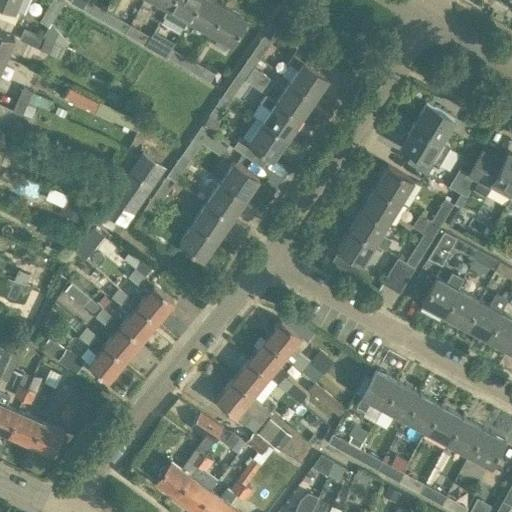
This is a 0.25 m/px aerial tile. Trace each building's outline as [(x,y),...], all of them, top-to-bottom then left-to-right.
[(0,0),(0,4),(14,11),(18,0),(0,0)] [(48,26),(49,23),(60,4),(52,0),(51,0),(39,21),(48,26)] [(104,21),(109,12),(87,0),(69,0),(69,1),(104,21)] [(153,0),(167,8),(171,0),(153,0)] [(188,20),(199,0),(171,0),(167,8),(161,19),(169,24),(176,13),(188,20)] [(209,32),(224,6),(214,0),(199,0),(188,20),(209,32)] [(231,44),(246,18),(224,6),(209,32),(231,44)] [(125,33),(130,24),(109,12),(104,21),(125,33)] [(48,26),(45,32),(55,38),(56,36),(60,29),(49,23),(48,26)] [(258,60),(273,38),(280,29),(271,23),(249,54),(258,60)] [(151,36),(130,24),(125,33),(147,46),(149,42),(147,40),(149,36),(150,37),(151,36)] [(25,28),(19,39),(32,45),(37,33),(25,28)] [(14,36),(0,30),(0,53),(5,56),(14,36)] [(45,36),(39,48),(49,52),(54,40),(45,36)] [(150,37),(149,36),(147,40),(149,42),(147,46),(167,57),(172,49),(171,49),(171,48),(151,36),(150,37)] [(188,69),(193,60),(171,48),(171,49),(172,49),(167,57),(188,69)] [(296,68),(287,81),(313,98),(327,78),(323,75),(330,64),(311,51),(305,61),(293,52),(286,61),(296,68)] [(273,80),(254,66),(258,60),(249,54),(236,74),(244,80),(245,79),(265,93),(273,80)] [(209,81),(215,73),(193,60),(188,69),(209,81)] [(232,98),(244,80),(236,74),(221,95),(225,98),(227,95),(232,98)] [(299,118),(313,98),(287,81),(274,100),(299,118)] [(46,109),(50,99),(31,91),(32,90),(22,86),(17,97),(36,105),(46,109)] [(68,86),(64,94),(94,110),(98,102),(68,86)] [(285,138),(299,118),(274,100),(265,94),(260,101),(269,107),(260,120),(285,138)] [(201,124),(201,125),(212,133),(220,122),(217,119),(232,98),(227,95),(225,98),(221,95),(201,124)] [(31,117),(36,105),(17,97),(12,109),(22,113),(31,117)] [(136,112),(139,106),(128,100),(125,106),(136,112)] [(131,128),(135,118),(121,112),(99,101),(94,111),(117,122),(131,128)] [(440,139),(441,138),(453,117),(425,101),(413,122),(440,139)] [(271,159),(285,138),(260,120),(246,141),(271,159)] [(440,139),(413,122),(400,143),(412,150),(406,161),(427,174),(433,163),(436,165),(450,143),(441,138),(440,139)] [(227,143),(212,133),(201,125),(179,156),(184,160),(186,157),(190,159),(201,143),(219,155),(227,143)] [(0,163),(10,167),(15,156),(0,149),(0,163)] [(133,210),(165,165),(143,150),(101,210),(109,215),(120,201),(133,210)] [(489,157),(477,179),(489,185),(509,196),(511,192),(511,190),(511,153),(506,150),(499,163),(489,157)] [(466,172),(477,179),(489,157),(478,151),(466,172)] [(184,160),(179,156),(166,175),(174,181),(190,159),(186,157),(184,160)] [(243,199),(257,178),(231,160),(217,181),(243,199)] [(400,201),(412,179),(387,164),(374,185),(400,201)] [(15,181),(18,172),(5,167),(2,176),(15,181)] [(161,201),(174,181),(166,175),(152,195),(161,201)] [(229,219),(243,199),(217,181),(203,201),(229,219)] [(387,221),(400,201),(374,185),(361,206),(387,221)] [(45,197),(64,203),(67,192),(48,186),(45,197)] [(167,250),(175,238),(148,220),(161,201),(152,195),(131,225),(167,250)] [(83,221),(90,207),(68,197),(61,211),(83,221)] [(439,225),(453,203),(444,198),(431,220),(439,225)] [(215,238),(229,219),(203,201),(190,221),(215,238)] [(384,248),(391,239),(381,232),(387,221),(361,206),(349,227),(384,248)] [(427,246),(439,225),(431,220),(425,216),(417,228),(423,232),(418,240),(427,246)] [(201,259),(215,238),(190,221),(175,241),(201,259)] [(384,248),(349,227),(336,248),(344,253),(339,262),(356,273),(374,242),(384,248)] [(476,248),(455,237),(456,236),(443,230),(427,257),(441,264),(451,246),(474,258),(476,254),(473,253),(476,248)] [(84,238),(75,249),(86,258),(95,247),(84,238)] [(414,266),(427,246),(418,240),(405,261),(414,266)] [(504,257),(509,249),(495,241),(491,250),(504,257)] [(494,269),(499,260),(476,248),(473,253),(476,254),(474,258),(494,269)] [(405,261),(398,256),(383,281),(399,291),(414,266),(405,261)] [(511,278),(511,267),(499,260),(494,269),(511,278)] [(137,283),(145,275),(135,267),(128,275),(137,283)] [(28,273),(18,268),(13,279),(23,283),(28,273)] [(457,288),(462,278),(453,273),(447,283),(434,276),(419,302),(441,314),(456,287),(457,288)] [(117,287),(111,282),(102,274),(96,282),(111,295),(121,303),(127,295),(118,287),(117,287)] [(89,297),(71,281),(64,288),(83,304),(95,314),(95,315),(105,323),(112,314),(104,307),(102,306),(101,306),(97,303),(90,296),(89,297)] [(157,320),(174,300),(154,283),(137,303),(157,320)] [(22,314),(35,293),(22,285),(9,306),(22,314)] [(477,299),(457,288),(456,287),(441,314),(463,326),(477,299)] [(499,311),(505,299),(497,294),(490,306),(477,299),(463,326),(484,337),(498,310),(499,311)] [(103,296),(97,303),(101,306),(102,306),(104,307),(109,302),(103,296)] [(141,339),(157,320),(137,303),(120,323),(141,339)] [(505,349),(511,337),(511,317),(499,311),(498,310),(484,337),(505,349)] [(308,362),(290,348),(301,334),(281,318),(264,338),(285,355),(315,380),(321,372),(308,362)] [(124,359),(141,339),(120,323),(104,342),(124,359)] [(88,343),(95,334),(85,325),(77,333),(88,343)] [(269,374),(268,375),(277,382),(276,383),(299,402),(306,393),(286,376),(288,372),(278,363),(285,355),(264,338),(248,358),(269,374)] [(107,379),(124,359),(104,342),(87,362),(107,379)] [(75,369),(83,359),(69,346),(59,358),(75,369)] [(319,348),(308,362),(321,372),(325,371),(334,360),(319,348)] [(252,395),(270,410),(282,420),(283,419),(289,424),(295,417),(277,402),(270,396),(271,393),(261,384),(268,375),(269,374),(248,358),(232,377),(253,394),(252,395)] [(383,407),(398,380),(376,368),(356,404),(365,409),(370,400),(383,407)] [(27,386),(31,377),(22,373),(18,383),(27,386)] [(31,402),(36,388),(42,377),(33,373),(31,377),(27,386),(27,387),(22,398),(31,402)] [(254,429),(260,422),(270,410),(252,395),(253,394),(232,377),(216,397),(254,429)] [(404,419),(419,392),(398,380),(383,407),(404,419)] [(338,415),(345,406),(314,381),(307,389),(338,415)] [(27,387),(27,386),(18,383),(13,395),(22,398),(27,387)] [(426,430),(440,403),(419,392),(404,419),(426,430)] [(0,430),(6,433),(17,410),(5,404),(9,397),(0,393),(0,430)] [(68,418),(73,407),(64,403),(60,415),(68,418)] [(447,442),(462,415),(440,403),(426,430),(447,442)] [(29,443),(39,420),(17,410),(6,433),(29,443)] [(211,439),(221,425),(201,411),(191,424),(206,435),(211,439)] [(468,454),(483,427),(462,415),(447,442),(468,454)] [(279,450),(291,435),(269,417),(257,432),(279,450)] [(52,454),(63,430),(39,420),(29,443),(52,454)] [(490,466),(505,439),(483,427),(468,454),(490,466)] [(252,431),(245,439),(258,450),(265,441),(252,431)] [(226,440),(238,448),(244,440),(232,432),(226,440)] [(348,441),(332,432),(327,441),(356,457),(361,448),(359,447),(362,441),(351,434),(348,441)] [(169,457),(154,478),(174,493),(190,472),(196,463),(204,453),(213,440),(211,439),(206,435),(182,466),(169,457)] [(376,468),(381,459),(361,448),(356,457),(376,468)] [(204,453),(196,463),(204,469),(212,459),(204,453)] [(322,454),(312,467),(326,475),(333,460),(322,454)] [(209,487),(194,508),(199,511),(221,511),(229,502),(236,492),(244,482),(253,470),(260,461),(253,456),(230,487),(227,485),(219,494),(209,487)] [(400,481),(402,477),(399,475),(401,470),(381,459),(376,468),(400,481)] [(419,492),(424,483),(401,470),(399,475),(402,477),(400,481),(419,492)] [(190,472),(174,493),(194,508),(209,487),(190,472)] [(272,479),(259,498),(272,507),(285,487),(272,479)] [(455,511),(464,511),(467,506),(450,497),(457,484),(453,481),(445,494),(440,504),(455,511)] [(511,504),(511,502),(511,481),(502,499),(511,504)] [(244,482),(236,492),(244,498),(252,488),(244,482)] [(445,494),(429,486),(424,483),(419,492),(440,504),(445,494)] [(338,511),(339,510),(348,489),(339,485),(330,506),(327,511),(338,511)] [(398,492),(388,486),(383,494),(393,500),(398,492)] [(310,511),(318,496),(308,491),(302,504),(297,502),(292,511),(310,511)] [(484,511),(488,506),(475,499),(467,511),(484,511)] [(506,511),(511,504),(502,499),(495,511),(506,511)] [(242,511),(229,502),(221,511),(242,511)]
